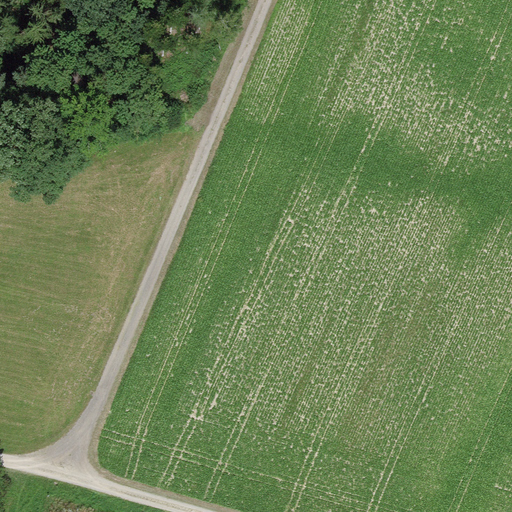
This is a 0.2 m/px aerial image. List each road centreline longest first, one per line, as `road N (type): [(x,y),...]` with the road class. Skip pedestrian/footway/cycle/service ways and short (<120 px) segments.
road 1 (track): [(60,475),(100,401),(265,0)]
road 2 (track): [(0,462),(188,511)]
